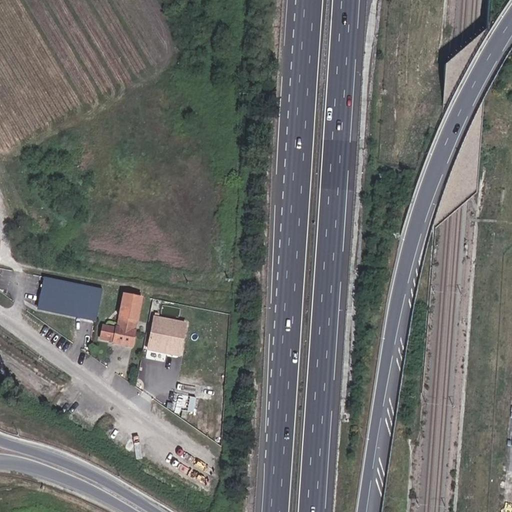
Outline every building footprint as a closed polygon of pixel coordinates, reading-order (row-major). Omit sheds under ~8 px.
[(103,289),(45,278),(38,310),(97,321),(103,289)] [(141,318),(122,314),(120,325),(117,338),(136,342),(141,318)] [(158,348),(164,316),(159,315),(153,347),(158,348)] [(188,320),(164,316),(158,348),(183,352),(188,320)] [(117,338),(120,325),(103,323),(101,335),(117,338)] [(134,352),(136,342),(117,338),(115,349),(134,352)]
